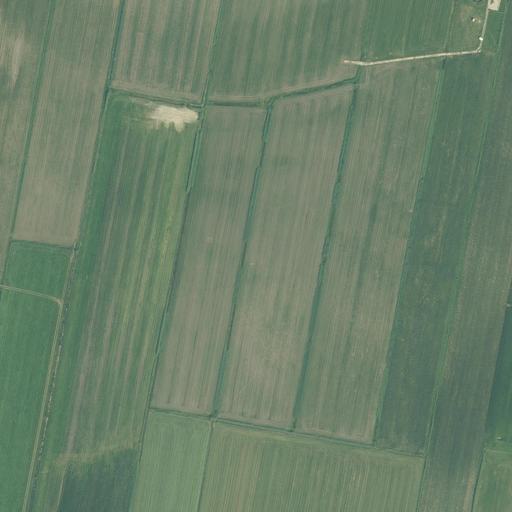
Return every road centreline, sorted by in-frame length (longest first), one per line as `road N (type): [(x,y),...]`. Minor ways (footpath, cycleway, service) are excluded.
road 1 (track): [(61,306),(115,0)]
road 2 (track): [(0,287),(61,306),(22,511)]
road 3 (track): [(489,0),(478,50),(344,62)]
